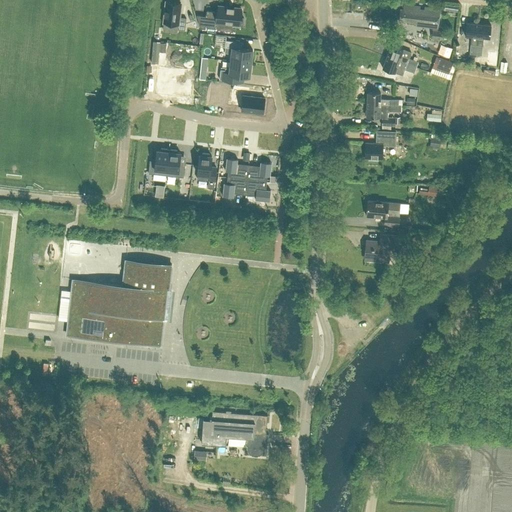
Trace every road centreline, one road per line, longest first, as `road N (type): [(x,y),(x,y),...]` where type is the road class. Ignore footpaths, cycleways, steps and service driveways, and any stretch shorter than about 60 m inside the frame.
road 1 (unclassified): [(369,511),(412,389),(439,347),(511,272)]
road 2 (residential): [(118,203),(129,101),(280,128)]
road 3 (residential): [(56,356),(309,385)]
road 4 (track): [(511,182),(374,314),(312,315)]
road 5 (tertiary): [(314,306),(324,134)]
road 6 (tertiary): [(324,134),(322,0)]
road 7 (residential): [(256,0),(280,128)]
road 8 (tertiary): [(298,511),(309,385)]
